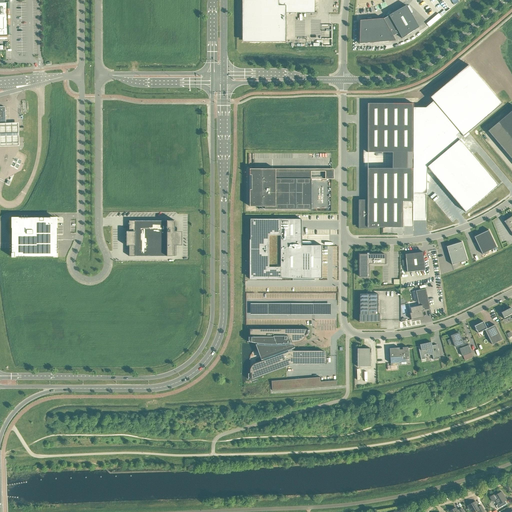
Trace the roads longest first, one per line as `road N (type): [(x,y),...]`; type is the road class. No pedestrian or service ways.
road 1 (primary): [(212,82),(212,316),(200,350),(157,377),(0,378)]
road 2 (residential): [(81,75),(81,232),(71,263),(89,281),(108,264),(97,222),(97,75)]
road 3 (primary): [(80,388),(177,382),(217,342),(223,83)]
road 4 (residential): [(343,241),(343,322),(353,334),(433,328),(511,292)]
road 5 (unclassified): [(343,80),(380,81),(422,68),(505,0)]
road 6 (residential): [(343,241),(447,233),(511,199)]
road 7 (residential): [(343,80),(343,241)]
